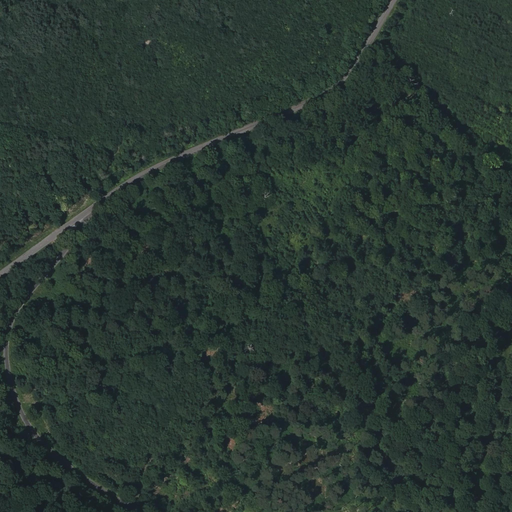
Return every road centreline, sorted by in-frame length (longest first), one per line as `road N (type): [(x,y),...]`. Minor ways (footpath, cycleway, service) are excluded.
road 1 (unclassified): [(133,511),(43,451),(13,393),(6,359),(11,319),(26,293),(93,209)]
road 2 (tertiary): [(393,0),(340,83),(287,116),(158,166),(93,209)]
road 3 (track): [(60,0),(124,113),(93,209)]
road 4 (track): [(475,511),(511,325)]
